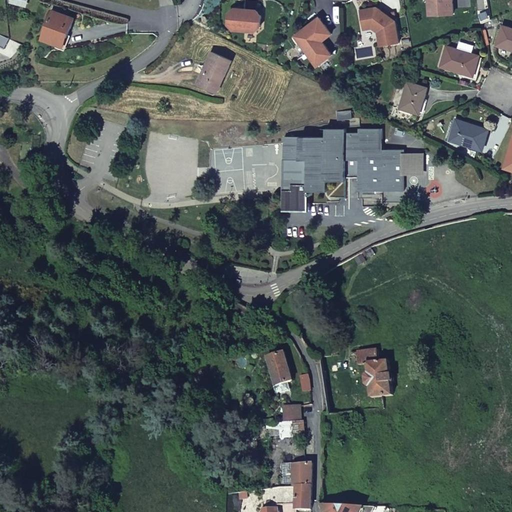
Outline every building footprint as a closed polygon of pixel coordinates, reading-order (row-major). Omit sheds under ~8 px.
[(455,15),(453,0),(429,0),(430,16),(455,15)] [(361,11),(364,30),(373,29),(379,33),(381,47),(400,44),(395,13),(390,14),(387,14),(382,11),(378,8),(361,11)] [(234,9),(229,13),(228,24),(233,29),(256,31),(261,27),(262,16),(258,11),(243,10),(243,12),(238,12),(239,10),(234,9)] [(67,27),(72,29),(75,18),(54,11),(44,39),(61,45),(67,27)] [(332,34),(320,18),(295,37),(318,67),(333,55),(323,42),(332,34)] [(511,28),(503,26),(497,46),(511,50),(511,28)] [(66,47),(72,29),(67,27),(61,45),(66,47)] [(474,76),(479,57),(472,55),(474,50),(472,45),(463,43),(459,45),(457,51),(447,48),(442,67),(474,76)] [(214,50),(200,82),(216,89),(224,73),(227,75),(234,59),(214,50)] [(408,82),(401,109),(420,115),(428,88),(408,82)] [(489,132),(457,121),(451,141),(482,150),(489,132)] [(327,138),(301,138),(301,159),(284,159),(284,211),(310,211),(310,191),(328,191),(328,181),(346,181),(346,160),(360,160),(360,191),(404,191),(404,150),(382,150),(382,129),(360,129),(360,133),(346,133),(346,129),(327,129),(327,138)] [(301,159),(301,138),(284,138),(284,159),(301,159)] [(428,153),(414,153),(414,181),(428,181),(428,153)] [(255,313),(237,304),(231,318),(249,325),(255,313)] [(212,327),(203,353),(208,355),(220,354),(224,332),(218,330),(218,329),(212,327)] [(378,349),(358,352),(359,364),(367,364),(368,374),(365,377),(366,386),(370,389),(371,399),(394,396),(392,383),(395,383),(394,374),(391,375),(390,361),(379,362),(378,349)] [(285,352),(268,358),(271,371),(278,397),(290,393),(288,384),(294,382),(285,352)] [(344,359),(343,354),(319,357),(327,415),(344,413),(338,360),(344,359)] [(311,385),(309,376),(301,379),(303,387),(311,385)] [(283,407),(284,422),(301,421),(300,406),(283,407)] [(284,422),(279,423),(278,423),(279,435),(292,434),(292,439),(305,438),(304,421),(301,421),(284,422)] [(292,463),(282,464),(282,487),(293,486),(292,465),(292,463)] [(293,486),(296,486),(313,485),(313,463),(292,465),(293,486)] [(296,486),(296,510),(312,510),(313,485),(296,486)] [(278,510),(296,510),(296,486),(293,486),(282,487),(278,500),(277,508),(278,508),(278,510)]
